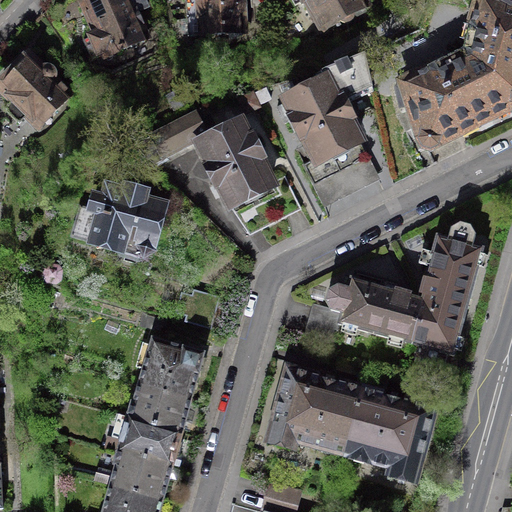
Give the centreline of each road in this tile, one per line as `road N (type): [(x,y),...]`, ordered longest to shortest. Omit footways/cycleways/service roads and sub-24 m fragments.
road 1 (residential): [(511,155),(271,276),(203,511)]
road 2 (residential): [(463,511),(511,340)]
